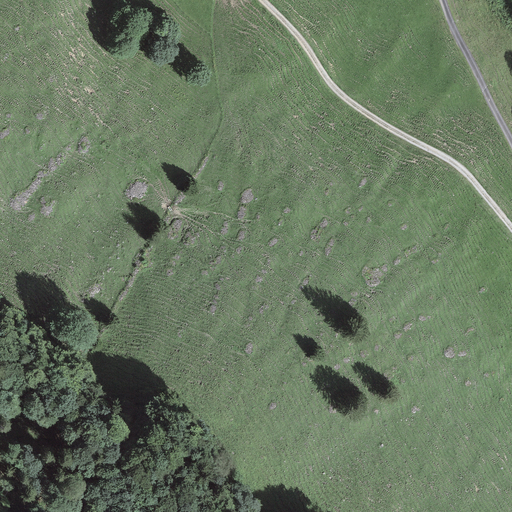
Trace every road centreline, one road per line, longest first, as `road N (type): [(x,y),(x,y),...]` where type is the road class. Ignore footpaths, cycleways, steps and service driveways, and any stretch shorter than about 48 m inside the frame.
road 1 (track): [(261,0),(295,30),(349,103),(468,172),(511,226)]
road 2 (track): [(452,0),(511,139)]
